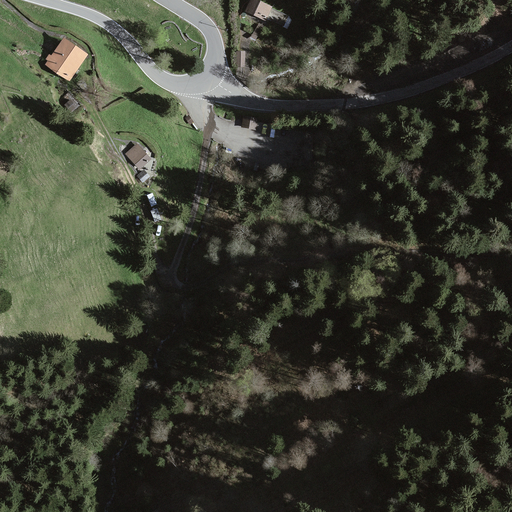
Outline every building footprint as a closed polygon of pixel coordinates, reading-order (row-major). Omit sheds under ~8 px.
[(271,9),(252,0),(251,0),(245,13),(264,22),(271,9)] [(87,54),(65,39),(48,64),(70,79),(87,54)] [(256,53),(237,52),(236,69),(255,70),(256,53)] [(255,129),(257,122),(244,119),(242,126),(255,129)] [(150,160),(138,144),(126,154),(138,170),(150,160)]
